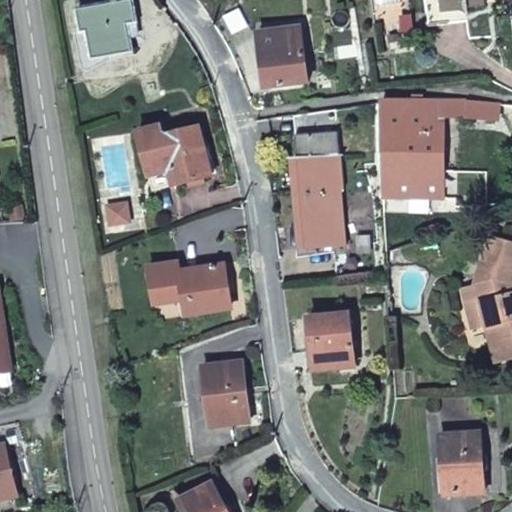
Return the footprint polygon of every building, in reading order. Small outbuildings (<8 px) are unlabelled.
[(483,0),(427,0),(430,29),(451,26),(449,12),(470,9),(484,7),(483,0)] [(134,2),(79,12),(82,33),(89,32),(93,60),(133,53),(128,25),(137,23),(134,2)] [(471,24),(470,9),(449,12),(451,26),(471,24)] [(258,35),(262,62),(269,61),(272,88),(307,84),(301,29),(258,35)] [(269,61),(262,62),(266,89),(272,88),(269,61)] [(415,101),(384,103),(385,198),(443,198),(443,116),(469,116),(469,112),(474,111),(474,105),(470,105),(469,101),(424,102),(424,98),(416,98),(415,101)] [(469,112),(469,116),(469,118),(498,117),(498,102),(469,101),(470,105),(474,105),(474,111),(469,112)] [(297,136),(299,159),(340,156),(336,110),(304,115),(306,135),(297,136)] [(294,117),(297,136),(306,135),(304,115),(294,117)] [(140,135),(151,178),(172,173),(176,186),(212,177),(201,128),(165,137),(162,129),(140,135)] [(340,156),(299,159),(306,249),(346,246),(342,192),(344,191),(340,156)] [(172,173),(151,178),(155,192),(176,186),(172,173)] [(127,203),(107,204),(108,224),(128,223),(127,203)] [(511,243),(493,238),(484,245),(478,268),(489,271),(491,280),(470,285),(481,327),(487,325),(491,343),(497,341),(502,358),(511,355),(511,243)] [(155,304),(185,301),(191,301),(193,315),(232,309),(226,265),(181,271),(179,263),(150,266),(155,304)] [(471,330),(481,327),(470,285),(460,288),(471,330)] [(0,375),(12,374),(0,296),(0,375)] [(350,317),(311,320),(315,371),(355,368),(350,317)] [(495,360),(502,358),(497,341),(491,343),(495,360)] [(204,368),(211,427),(250,422),(243,363),(204,368)] [(481,435),(442,438),(446,497),(486,494),(481,435)] [(0,494),(17,491),(14,474),(18,473),(16,461),(11,463),(7,446),(0,447),(0,494)] [(179,501),(185,511),(227,511),(213,484),(179,501)]
